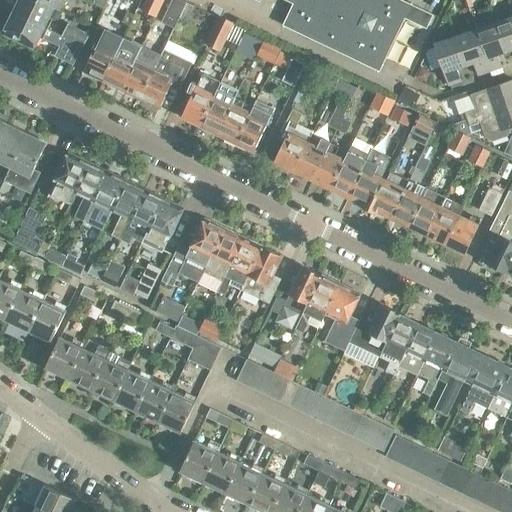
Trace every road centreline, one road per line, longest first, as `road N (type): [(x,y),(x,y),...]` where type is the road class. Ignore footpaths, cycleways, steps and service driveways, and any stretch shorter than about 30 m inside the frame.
road 1 (residential): [(0,70),(511,318)]
road 2 (residential): [(171,511),(0,390)]
